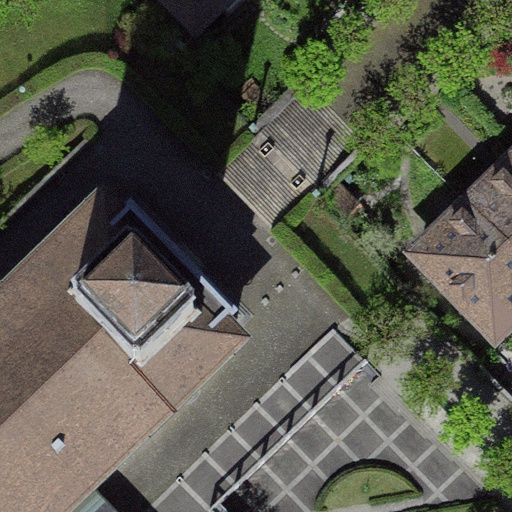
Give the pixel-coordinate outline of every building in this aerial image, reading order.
[(168,0),(195,28),(223,0),(168,0)] [(511,165),(492,184),(468,208),(511,253),(511,165)] [(0,511),(59,511),(86,486),(233,344),(219,329),(220,328),(212,320),(210,321),(209,320),(211,318),(202,309),(196,316),(179,298),(181,297),(172,288),(170,289),(154,272),(155,271),(147,262),(145,263),(129,246),(135,240),(126,231),(124,233),(123,231),(125,230),(116,221),(115,222),(102,208),(0,307),(0,511)] [(442,232),(417,256),(494,336),(511,319),(511,253),(468,208),(442,232)] [(111,511),(86,486),(59,511),(111,511)]
